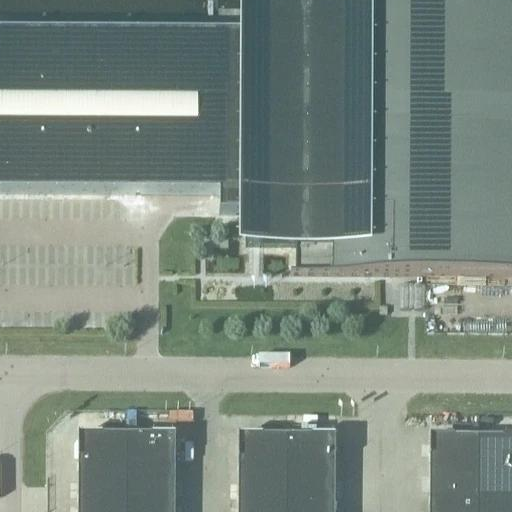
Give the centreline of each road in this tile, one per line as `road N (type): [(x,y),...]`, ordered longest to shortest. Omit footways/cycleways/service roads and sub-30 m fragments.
road 1 (unclassified): [(5,372),(511,377)]
road 2 (unclassified): [(5,511),(5,372)]
